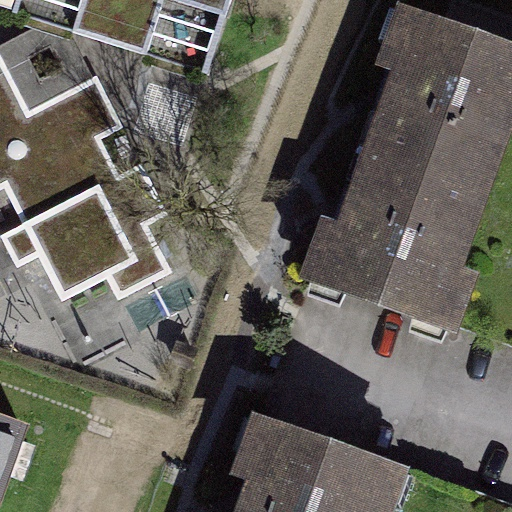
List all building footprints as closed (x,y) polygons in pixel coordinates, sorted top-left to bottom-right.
[(0,0),(0,20),(26,29),(0,42),(0,198),(6,195),(23,230),(1,241),(17,272),(39,262),(63,310),(107,284),(118,305),(174,278),(149,232),(170,220),(77,42),(200,80),(228,0),(0,0)] [(511,64),(396,23),(368,100),(349,153),(511,210),(511,64)] [(511,216),(511,210),(349,153),(302,283),(467,342),(511,216)] [(0,511),(7,511),(33,440),(0,428),(0,511)] [(415,511),(421,498),(250,432),(218,511),(415,511)]
